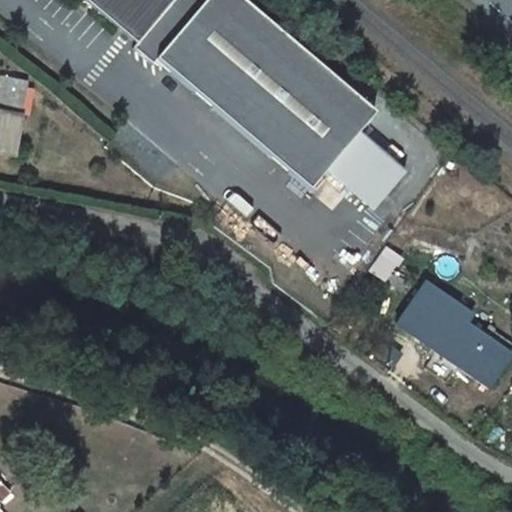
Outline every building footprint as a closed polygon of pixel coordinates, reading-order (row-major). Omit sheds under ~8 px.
[(85,0),(137,44),(174,0),(85,0)] [(174,0),(137,44),(133,49),(152,66),(156,61),(206,0),(174,0)] [(237,0),(206,0),(156,61),(308,191),(323,174),(356,135),(372,116),(237,0)] [(1,77),(0,80),(0,112),(19,117),(27,82),(1,77)] [(0,153),(15,156),(22,117),(19,117),(0,112),(0,153)] [(403,175),(356,135),(323,174),(370,214),(403,175)] [(404,332),(416,341),(439,308),(427,300),(404,332)] [(508,357),(477,335),(439,308),(416,341),(486,390),(509,358),(508,357)] [(511,350),(481,329),(477,335),(508,357),(511,351),(511,350)] [(0,501),(0,502),(9,493),(0,482),(0,501)]
